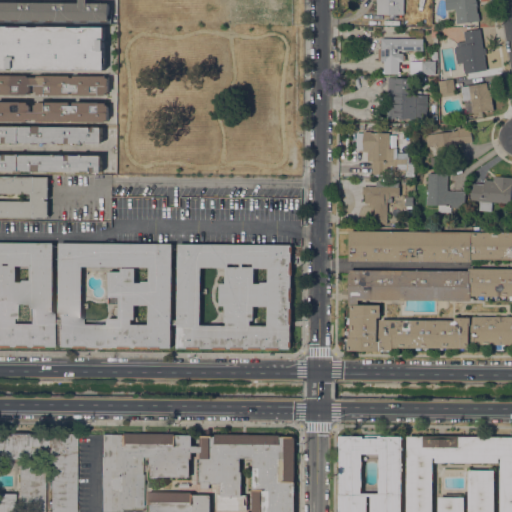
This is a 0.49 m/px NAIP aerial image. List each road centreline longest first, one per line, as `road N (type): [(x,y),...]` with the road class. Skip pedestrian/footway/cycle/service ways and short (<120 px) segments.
road 1 (secondary): [(0,405),(511,410)]
road 2 (secondary): [(511,370),(0,366)]
road 3 (residential): [(317,383),(320,0)]
